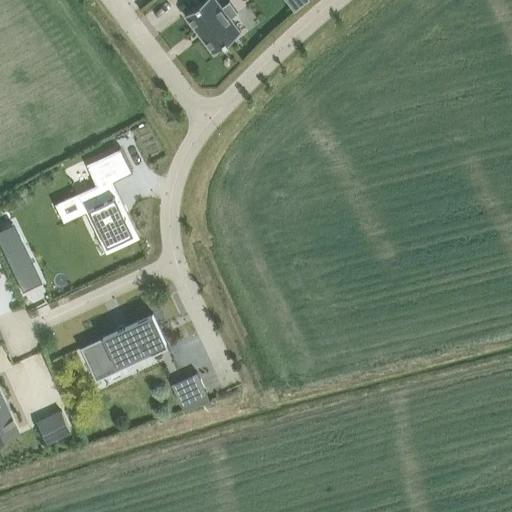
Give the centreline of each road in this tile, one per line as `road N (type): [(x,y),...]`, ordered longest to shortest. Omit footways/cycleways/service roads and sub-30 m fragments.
road 1 (track): [(0,480),(243,404),(511,337)]
road 2 (residential): [(11,337),(176,263)]
road 3 (residential): [(338,0),(209,123)]
road 4 (residential): [(113,0),(209,123)]
road 5 (residential): [(209,123),(176,173),(176,263)]
road 6 (residential): [(176,263),(229,379)]
